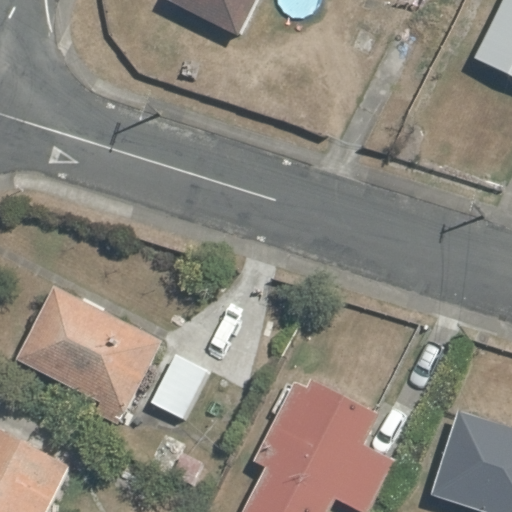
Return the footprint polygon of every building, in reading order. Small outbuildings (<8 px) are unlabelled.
[(266,0),(179,0),(175,9),(248,42),(266,0)] [(511,0),(482,67),(511,80),(511,0)] [(140,398),(170,340),(65,286),(24,365),(100,405),(94,416),(123,431),(115,446),(194,486),(215,445),(220,447),(248,390),(221,377),(196,428),(140,398)] [(258,466),(271,473),(252,511),(334,511),(339,502),(359,511),(371,511),(395,464),(368,451),(377,433),(384,419),(293,375),(274,416),(280,419),(258,466)] [(439,501),(475,511),(511,511),(511,432),(464,418),(439,501)] [(52,511),(72,471),(0,436),(0,511),(52,511)]
